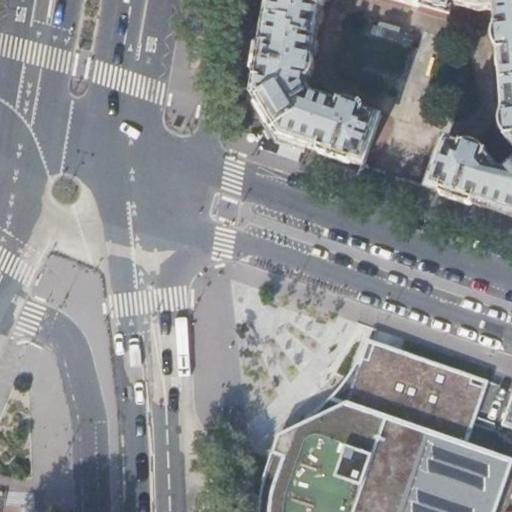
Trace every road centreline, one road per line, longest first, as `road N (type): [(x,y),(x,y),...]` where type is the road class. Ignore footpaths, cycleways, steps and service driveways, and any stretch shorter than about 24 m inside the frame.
road 1 (tertiary): [(511,272),(121,140)]
road 2 (tertiary): [(132,238),(249,244),(511,335)]
road 3 (primary): [(154,511),(132,238)]
road 4 (primary): [(121,140),(113,76),(127,0)]
